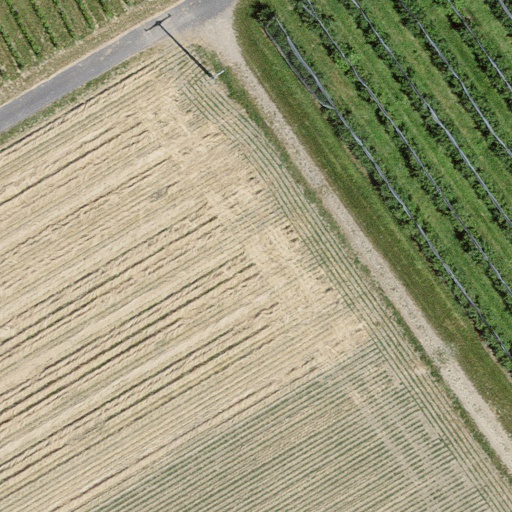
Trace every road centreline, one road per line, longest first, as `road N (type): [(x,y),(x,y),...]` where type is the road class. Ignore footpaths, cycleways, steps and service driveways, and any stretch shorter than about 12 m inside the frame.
road 1 (track): [(511,461),(188,2)]
road 2 (track): [(0,113),(193,0)]
